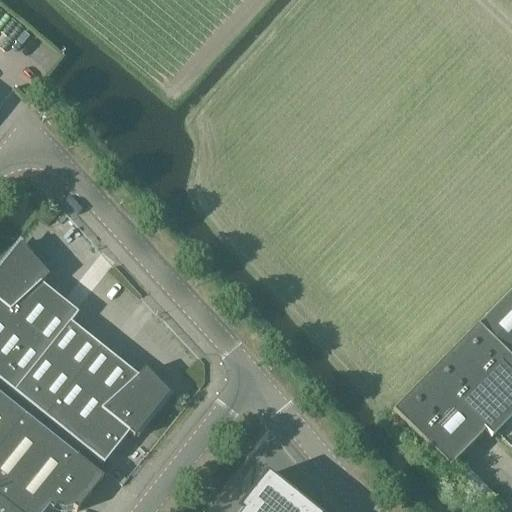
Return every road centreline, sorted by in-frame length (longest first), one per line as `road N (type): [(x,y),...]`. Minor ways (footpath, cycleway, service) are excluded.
road 1 (unclassified): [(0,165),(40,157),(69,173),(251,375)]
road 2 (unclassified): [(251,375),(367,511)]
road 3 (unclassified): [(142,511),(251,375)]
